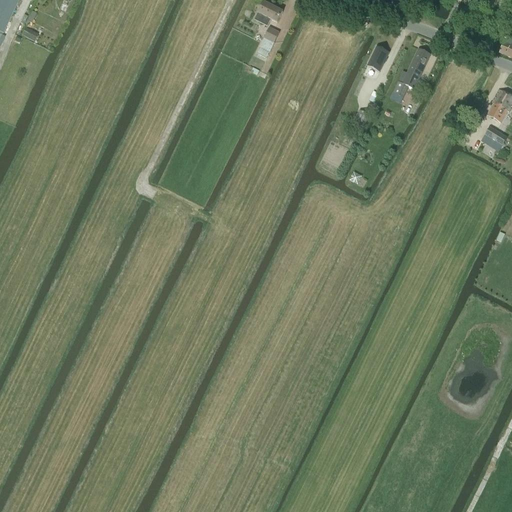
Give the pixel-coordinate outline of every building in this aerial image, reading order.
[(0,0),(0,33),(3,35),(19,0),(0,0)] [(382,0),(381,5),(396,11),(400,0),(382,0)] [(415,1),(412,0),(406,0),(404,6),(412,8),(415,1)] [(258,14),(254,21),(267,28),(271,21),(277,24),(283,13),(263,3),(258,14)] [(38,35),(25,29),(21,36),(34,43),(38,35)] [(264,39),(259,48),(270,53),(274,44),(279,34),(269,29),(264,39)] [(504,43),(499,54),(511,59),(511,39),(507,37),(505,43),(504,43)] [(377,48),(367,67),(379,73),(389,54),(377,48)] [(393,94),(391,100),(401,104),(403,99),(408,88),(414,91),(426,64),(430,56),(419,51),(412,64),(407,75),(403,73),(393,94)] [(509,113),(511,108),(511,97),(499,91),(492,104),(493,105),(487,117),(500,124),(507,112),(509,113)] [(362,131),(369,116),(360,111),(352,127),(362,131)] [(506,135),(505,137),(490,129),(485,137),(502,146),(508,137),(506,135)]
